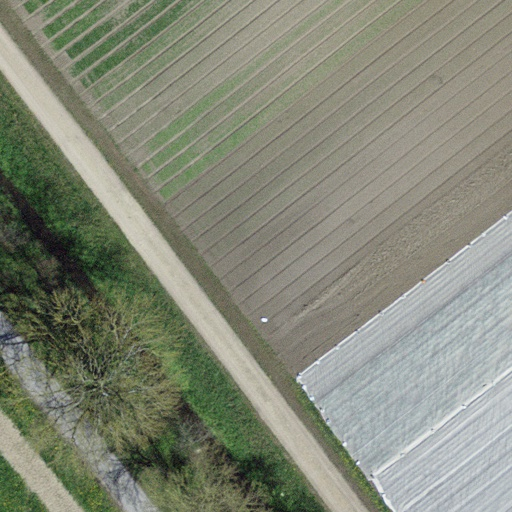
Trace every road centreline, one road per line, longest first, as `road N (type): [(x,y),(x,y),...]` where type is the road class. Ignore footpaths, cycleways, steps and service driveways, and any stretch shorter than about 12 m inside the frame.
road 1 (track): [(347,511),(0,56)]
road 2 (track): [(159,511),(0,310)]
